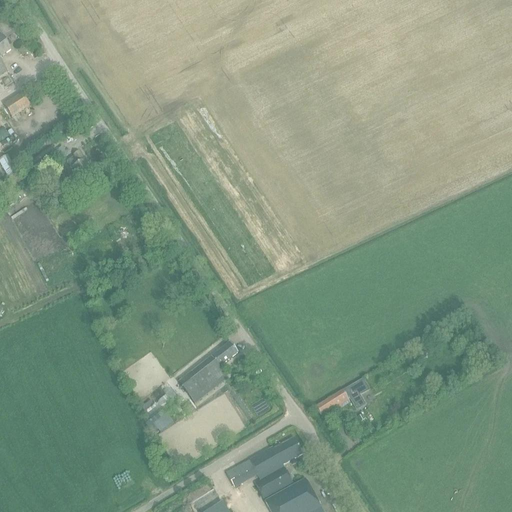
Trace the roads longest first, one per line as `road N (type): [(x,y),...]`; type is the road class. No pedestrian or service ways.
road 1 (unclassified): [(297,415),(21,0)]
road 2 (unclassified): [(139,511),(297,415)]
